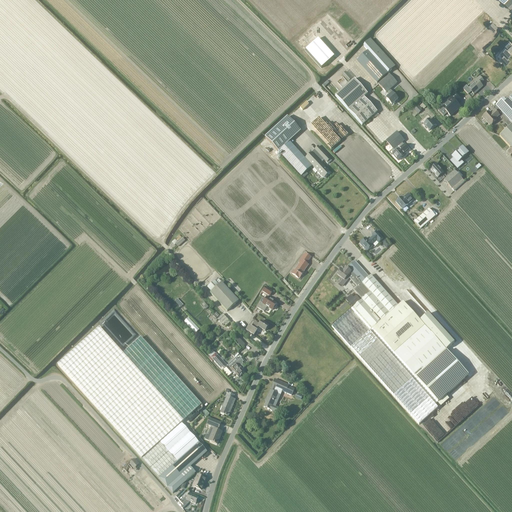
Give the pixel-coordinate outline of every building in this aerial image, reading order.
[(511,0),(501,0),(511,10),(511,9),(511,0)] [(305,50),(321,68),(329,61),(334,57),(318,39),(305,50)] [(377,84),(388,73),(395,67),(370,40),(363,46),(368,51),(356,61),(377,84)] [(509,60),(507,57),(511,54),(509,52),(511,49),(511,44),(509,41),(503,46),(505,48),(500,53),(502,56),(500,58),(505,64),(509,60)] [(352,79),(346,72),(342,75),(348,82),(352,79)] [(385,98),(391,104),(392,105),(398,100),(395,96),(396,96),(393,92),(390,90),(397,83),(389,74),(378,84),(386,94),(386,93),(389,96),(385,98)] [(468,89),(466,87),(463,89),(468,95),(471,92),(474,95),(483,87),(480,84),(483,81),(479,76),(476,80),(477,81),(468,89)] [(335,96),(362,126),(377,113),(364,98),(368,94),(354,79),(335,96)] [(447,101),(450,104),(451,104),(454,101),(457,104),(461,100),(455,94),(447,101)] [(511,124),(511,125),(500,136),(511,149),(511,96),(509,99),(511,102),(511,124)] [(506,104),(502,99),(495,106),(500,112),(507,106),(506,104)] [(441,107),(437,110),(443,117),(447,113),(450,117),(461,107),(457,104),(454,101),(451,104),(445,110),(441,107)] [(415,103),(411,107),(418,115),(422,111),(421,109),(422,108),(424,109),(426,107),(422,104),(419,107),(415,103)] [(490,114),(495,119),(499,115),(494,111),(490,114)] [(495,119),(490,114),(488,112),(482,118),(490,126),(496,121),(495,119)] [(318,146),(314,150),(311,153),(305,158),(289,141),(301,130),(287,116),(265,136),(301,175),(312,165),(323,178),(329,173),(320,163),(324,160),(326,162),(330,159),(318,146)] [(429,119),(423,125),(429,131),(435,125),(429,119)] [(385,141),(393,150),(395,152),(392,154),(398,161),(404,156),(403,155),(409,151),(404,145),(403,145),(402,143),(404,141),(396,132),(393,135),(389,130),(382,136),(386,141),(385,141)] [(463,163),(460,160),(461,160),(460,159),(464,156),(468,153),(462,147),(459,151),(456,154),(455,154),(452,157),(453,159),(451,161),(457,168),(463,163)] [(438,178),(443,172),(436,164),(430,169),(438,178)] [(464,182),(462,180),(454,171),(444,180),(454,192),(464,182)] [(396,202),(402,210),(413,200),(408,194),(402,198),(401,197),(396,202)] [(420,230),(435,217),(428,209),(414,222),(420,230)] [(372,245),(376,241),(378,243),(383,239),(376,231),(372,235),(373,236),(368,241),(366,238),(360,243),(367,251),(373,246),(372,245)] [(185,241),(182,238),(175,244),(178,248),(185,241)] [(304,273),(303,272),(308,265),(306,264),(311,257),(305,253),(298,263),(299,264),(294,271),(293,270),(291,273),(299,279),(304,273)] [(376,334),(438,403),(468,376),(424,327),(402,302),(398,306),(380,286),(371,276),(369,277),(355,262),(354,262),(348,268),(344,272),(341,270),(340,269),(337,271),(339,273),(337,275),(340,278),(337,283),(343,287),(347,282),(350,278),(357,286),(353,290),(362,300),(353,308),(332,327),(351,348),(352,349),(369,368),(419,425),(437,409),(388,354),(373,337),(376,334)] [(227,312),(238,301),(221,283),(210,293),(227,312)] [(262,292),(270,297),(273,292),(265,287),(262,292)] [(355,296),(348,302),(352,307),(360,301),(355,296)] [(261,303),(258,308),(264,312),(267,307),(273,310),(274,309),(275,309),(276,307),(276,306),(277,304),(267,298),(263,304),(261,303)] [(254,336),(257,331),(256,330),(258,327),(265,332),(268,326),(261,321),(259,324),(255,322),(251,327),(249,326),(246,331),(254,336)] [(100,327),(57,364),(143,461),(183,425),(203,407),(140,336),(123,352),(100,327)] [(229,376),(233,372),(233,373),(233,374),(234,375),(235,375),(238,378),(244,373),(241,371),(244,368),(242,366),(243,364),(242,363),(243,362),(241,359),(238,361),(236,358),(227,366),(215,353),(211,358),(208,355),(207,357),(212,362),(213,361),(222,371),(223,370),(229,376)] [(272,387),(270,391),(266,400),(267,400),(264,407),(267,408),(267,409),(277,413),(279,408),(273,406),(280,391),(292,396),(295,389),(289,387),(289,386),(275,380),(272,387)] [(228,416),(233,405),(232,405),(234,399),(233,399),(235,396),(227,393),(225,397),(226,397),(220,413),(228,416)] [(205,439),(209,441),(217,444),(222,432),(217,430),(218,429),(220,424),(209,419),(207,425),(214,428),(213,429),(211,428),(208,435),(207,434),(205,439)] [(183,425),(143,461),(159,478),(199,442),(183,425)] [(199,442),(159,478),(173,494),(196,473),(191,467),(207,452),(199,442)] [(134,469),(139,464),(134,459),(129,464),(134,469)] [(198,475),(193,487),(196,488),(198,489),(201,490),(206,478),(198,475)] [(176,497),(178,499),(186,490),(184,489),(176,497)] [(183,505),(186,501),(196,504),(198,497),(189,493),(188,496),(187,495),(180,502),(183,505)]
